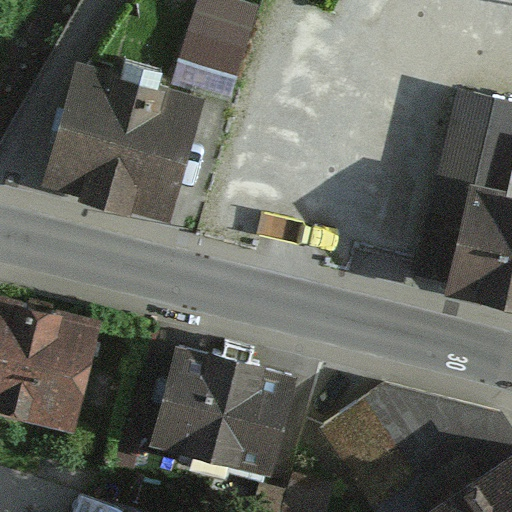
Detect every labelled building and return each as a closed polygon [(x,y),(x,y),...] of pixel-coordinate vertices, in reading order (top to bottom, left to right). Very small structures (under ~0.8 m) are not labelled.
[(254,2),(246,0),(198,0),(178,72),(229,87),(254,2)] [(212,102),(95,72),(66,183),(182,214),(212,102)] [(511,94),(459,82),(423,253),(417,280),(443,286),(511,301),(511,94)] [(91,308),(0,285),(0,385),(68,402),(91,308)] [(288,362),(182,333),(160,417),(266,445),(288,362)] [(335,423),(395,511),(511,511),(511,410),(390,386),(335,423)]
